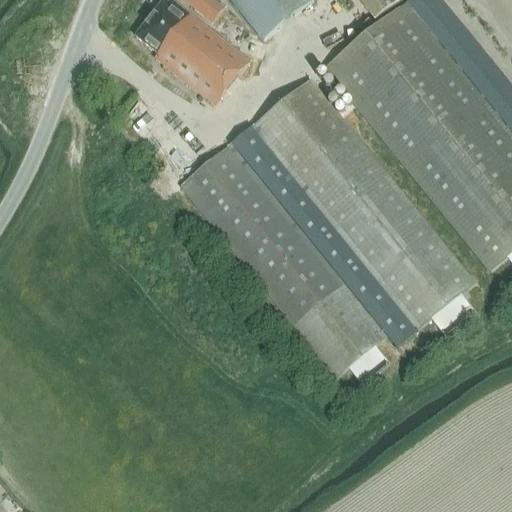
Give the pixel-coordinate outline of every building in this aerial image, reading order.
[(215,37),(229,21),(210,0),(166,0),(136,39),(158,57),(155,60),(190,88),(225,45),(215,37)] [(308,0),(228,0),(264,43),(312,4),(308,0)] [(400,1),(399,0),(355,0),(373,23),(400,1)] [(326,70),(491,273),(507,260),(511,265),(511,136),(406,6),(326,70)] [(311,83),(246,135),(249,139),(256,133),(417,332),(475,285),(311,83)] [(387,340),(344,287),(231,147),(181,188),(337,380),(387,340)]
